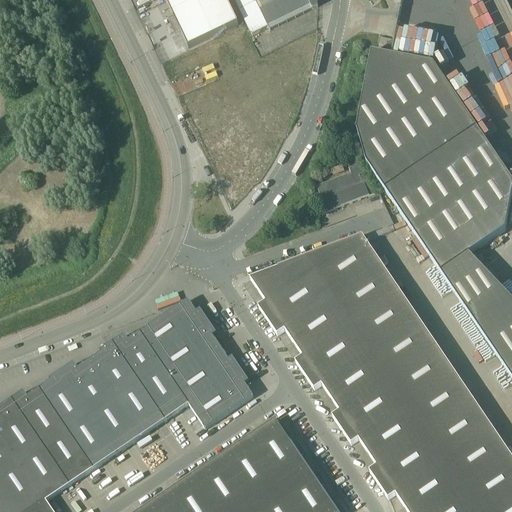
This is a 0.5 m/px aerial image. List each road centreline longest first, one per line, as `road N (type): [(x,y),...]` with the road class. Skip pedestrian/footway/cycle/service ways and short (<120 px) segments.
road 1 (unclassified): [(206,252),(240,232),(293,158),(319,92),(339,0)]
road 2 (tertiary): [(169,243),(181,198),(177,147),(109,0)]
road 3 (unclassified): [(115,511),(297,392)]
road 4 (tertiary): [(0,356),(117,307),(146,281),(169,243)]
road 5 (unclassified): [(222,274),(379,217)]
road 6 (unclassified): [(376,511),(297,392)]
road 7 (unclassified): [(297,392),(222,274)]
